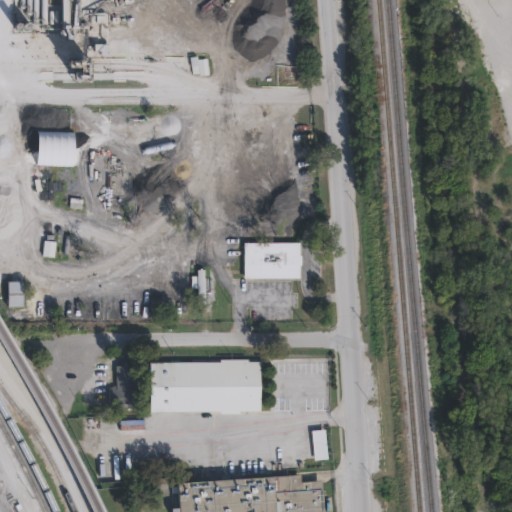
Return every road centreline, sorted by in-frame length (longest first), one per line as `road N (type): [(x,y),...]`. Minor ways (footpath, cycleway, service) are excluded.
road 1 (residential): [(357,511),(325,0)]
road 2 (residential): [(0,96),(331,95)]
road 3 (residential): [(64,341),(346,338)]
